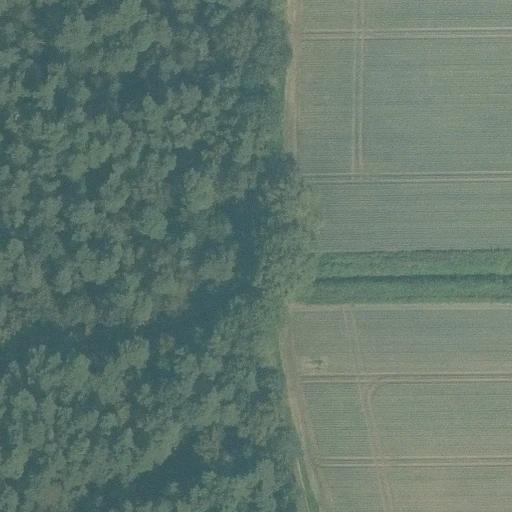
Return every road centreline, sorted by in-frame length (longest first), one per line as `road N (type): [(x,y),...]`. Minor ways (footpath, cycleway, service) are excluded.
road 1 (track): [(267,263),(281,0)]
road 2 (track): [(312,511),(267,263)]
road 3 (track): [(135,511),(296,442)]
